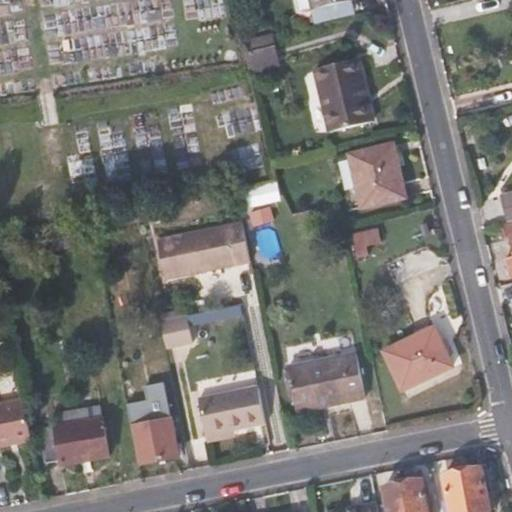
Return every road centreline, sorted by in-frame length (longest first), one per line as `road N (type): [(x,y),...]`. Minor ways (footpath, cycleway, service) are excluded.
road 1 (residential): [(407,0),(511,424)]
road 2 (residential): [(511,427),(95,511)]
